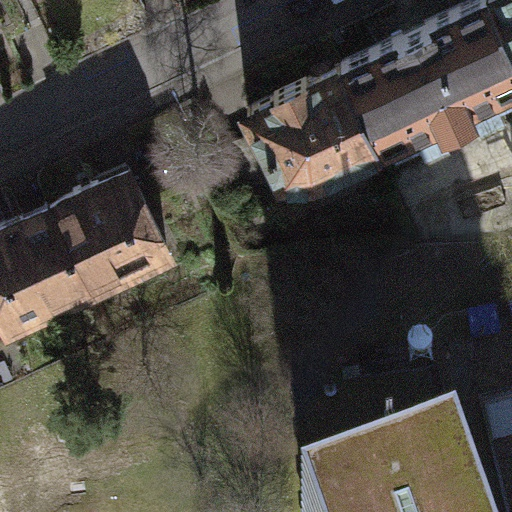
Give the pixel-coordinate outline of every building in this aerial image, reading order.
[(473,99),(511,80),(511,37),(494,0),(466,0),(343,59),(383,142),(441,113),(445,122),(477,107),(473,99)] [(511,0),(494,0),(511,37),(511,0)] [(261,131),(281,174),(284,174),(316,173),(383,142),(343,59),(310,74),(307,69),(275,84),(278,90),(248,104),(261,131)] [(281,174),(261,131),(232,144),(259,200),(289,185),(284,174),(281,174)] [(74,190),(50,202),(89,283),(168,245),(128,161),(73,187),(74,190)] [(0,300),(10,321),(89,283),(50,202),(25,214),(23,211),(0,222),(0,300)] [(509,511),(492,438),(511,433),(511,320),(435,339),(469,484),(457,488),(465,511),(509,511)] [(465,511),(457,488),(389,511),(465,511)]
